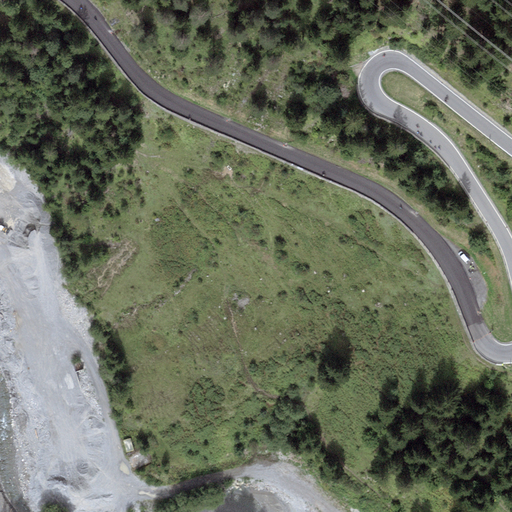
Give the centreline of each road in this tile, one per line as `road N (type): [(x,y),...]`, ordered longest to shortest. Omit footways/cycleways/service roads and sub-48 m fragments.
road 1 (secondary): [(75,0),(142,82),(167,100),(390,201),(448,266),(484,344),(511,353)]
road 2 (secondary): [(511,258),(443,145),(374,100),(368,87),(374,66),(404,62),(511,146)]
